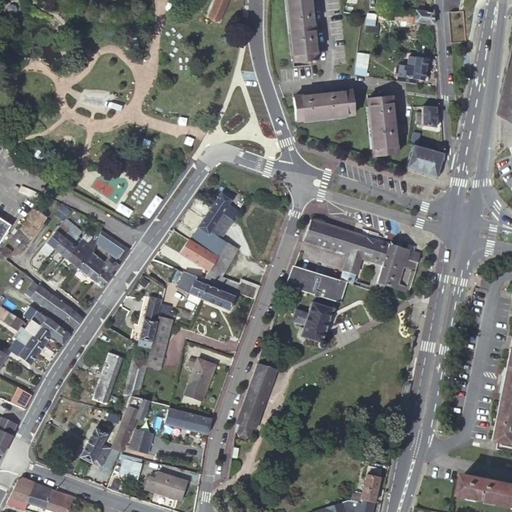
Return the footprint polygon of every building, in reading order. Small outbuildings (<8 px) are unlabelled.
[(225,0),(217,0),(211,14),(218,17),(225,0)] [(283,0),(287,61),(306,60),(306,62),(309,62),(308,60),(313,59),(311,31),(315,30),(314,22),(310,22),(308,0),(283,0)] [(343,0),(342,11),(355,13),(356,0),(343,0)] [(381,0),(377,16),(400,19),(412,21),(414,9),(409,8),(400,7),(395,6),(396,2),(396,0),(381,0)] [(424,4),(416,2),(415,7),(414,9),(423,11),(424,4)] [(417,21),(432,23),(433,24),(432,12),(423,11),(414,9),(412,21),(417,21)] [(458,11),(448,11),(450,42),(465,41),(463,10),(459,11),(458,11)] [(377,16),(366,14),(364,24),(376,25),(377,16)] [(416,27),(417,21),(412,21),(400,19),(400,25),(416,27)] [(362,35),(377,36),(376,25),(364,24),(362,35)] [(430,36),(421,35),(420,43),(429,45),(430,36)] [(511,47),(499,104),(511,109),(511,47)] [(360,51),(359,61),(364,61),(366,62),(367,52),(360,51)] [(405,67),(425,70),(427,59),(407,57),(405,67)] [(364,61),(359,61),(357,70),(365,72),(366,62),(364,61)] [(424,81),(425,70),(405,67),(404,78),(424,81)] [(289,97),(291,121),(347,116),(344,92),(317,94),(316,91),(310,91),(310,95),(289,97)] [(383,97),(360,99),(366,155),(389,153),(386,126),(389,126),(388,117),(386,118),(383,97)] [(511,109),(499,104),(497,113),(511,123),(511,109)] [(436,127),(436,106),(422,106),(422,109),(422,120),(422,122),(436,127)] [(444,154),(443,153),(416,144),(408,170),(436,179),(437,176),(444,154)] [(218,191),(209,206),(219,213),(228,218),(234,209),(226,203),(230,196),(222,191),(221,193),(218,191)] [(63,221),(64,219),(72,208),(63,204),(55,215),(63,221)] [(219,213),(209,206),(195,226),(196,227),(193,232),(203,238),(204,236),(208,231),(216,219),(219,213)] [(46,217),(35,208),(18,230),(30,239),(46,217)] [(227,226),(230,220),(228,218),(219,213),(216,219),(227,226)] [(52,250),(65,259),(79,241),(80,241),(82,239),(79,236),(81,232),(64,219),(63,221),(59,226),(66,231),(52,250)] [(218,238),(227,226),(216,219),(208,231),(214,235),(218,238)] [(309,219),(302,239),(382,264),(376,282),(408,292),(413,274),(419,258),(412,255),(413,252),(405,249),(309,219)] [(45,244),(52,250),(66,231),(59,226),(45,244)] [(128,249),(99,229),(97,239),(95,243),(120,260),(128,249)] [(30,239),(18,230),(9,241),(22,251),(30,239)] [(208,231),(204,236),(211,241),(214,235),(208,231)] [(65,259),(77,268),(86,257),(84,255),(85,252),(82,251),(86,246),(91,250),(94,247),(95,243),(97,239),(90,238),(88,243),(82,239),(80,241),(79,241),(65,259)] [(214,255),(211,254),(187,238),(179,251),(206,268),(207,267),(214,255)] [(217,244),(211,254),(214,255),(207,267),(220,275),(236,249),(224,241),(221,246),(217,244)] [(77,268),(94,281),(105,265),(89,253),(91,250),(86,246),(82,251),(85,252),(84,255),(86,257),(77,268)] [(3,247),(0,250),(0,254),(7,259),(11,253),(3,247)] [(94,281),(102,287),(113,270),(118,264),(115,263),(112,266),(107,262),(105,265),(94,281)] [(293,267),(292,266),(286,281),(302,286),(301,290),(312,294),(312,295),(317,296),(317,295),(337,302),(341,293),(340,293),(343,283),(341,282),(340,282),(309,272),(293,267)] [(351,284),(354,272),(344,269),(341,280),(340,280),(340,282),(341,282),(343,283),(344,281),(351,284)] [(198,297),(204,284),(205,281),(182,273),(176,288),(190,294),(198,297)] [(240,279),(235,292),(255,299),(259,286),(240,279)] [(286,281),(285,285),(301,290),(302,286),(286,281)] [(235,294),(211,283),(210,287),(204,284),(198,297),(228,310),(235,294)] [(64,321),(74,329),(81,319),(80,317),(70,309),(55,298),(39,286),(28,299),(64,321)] [(190,294),(187,301),(195,304),(198,297),(190,294)] [(157,317),(160,304),(161,300),(148,297),(138,345),(149,351),(157,317)] [(316,341),(320,340),(326,323),(330,311),(329,308),(310,302),(306,314),(302,323),(298,335),(316,341)] [(169,307),(160,304),(157,317),(170,320),(171,320),(172,315),(167,313),(169,307)] [(302,323),(306,314),(295,310),(292,319),(302,323)] [(50,335),(63,343),(69,334),(36,312),(29,320),(33,324),(50,335)] [(15,319),(8,313),(1,323),(9,328),(15,319)] [(158,370),(170,320),(157,317),(149,351),(146,364),(145,367),(158,370)] [(33,324),(27,331),(45,342),(50,335),(33,324)] [(23,328),(15,339),(36,354),(44,343),(45,342),(27,331),(23,328)] [(29,363),(30,362),(36,354),(15,339),(8,349),(7,350),(29,363)] [(127,355),(113,349),(92,399),(113,408),(117,397),(110,394),(127,355)] [(511,350),(494,439),(499,441),(511,378),(511,350)] [(215,366),(197,360),(184,399),(202,405),(215,366)] [(140,391),(145,367),(146,364),(132,361),(125,395),(128,396),(132,397),(138,398),(140,391)] [(273,370),(255,364),(245,394),(235,424),(237,425),(249,429),(252,430),(273,370)] [(511,378),(499,441),(511,443),(511,378)] [(31,395),(20,389),(16,396),(27,402),(31,395)] [(155,395),(140,391),(138,398),(143,400),(149,402),(153,403),(155,395)] [(138,398),(132,397),(128,407),(132,408),(126,422),(132,425),(135,419),(143,400),(138,398)] [(149,402),(143,400),(135,419),(141,421),(149,402)] [(209,436),(212,421),(167,409),(163,423),(209,436)] [(0,454),(2,455),(15,426),(0,419),(0,454)] [(132,425),(126,422),(123,421),(115,441),(124,445),(132,425)] [(247,436),(249,429),(237,425),(235,432),(235,439),(242,441),(247,436)] [(103,433),(90,428),(78,457),(91,463),(91,462),(100,465),(107,447),(98,444),(103,433)] [(152,433),(134,429),(129,447),(147,452),(152,433)] [(141,464),(129,459),(124,473),(136,478),(141,464)] [(457,470),(430,463),(427,475),(454,482),(457,470)] [(365,474),(379,476),(381,470),(367,467),(365,474)] [(379,476),(365,474),(361,494),(359,501),(373,504),(379,476)] [(511,483),(466,474),(462,495),(511,505),(511,483)] [(146,489),(186,500),(191,483),(163,475),(162,481),(150,477),(146,489)] [(44,510),(52,490),(22,479),(16,482),(5,504),(24,511),(27,505),(44,510)] [(68,511),(74,498),(52,490),(44,510),(49,511),(68,511)] [(359,501),(361,494),(351,492),(349,501),(357,503),(358,500),(359,501)] [(371,511),(373,504),(359,501),(358,500),(357,503),(349,501),(347,501),(314,511),(371,511)]
